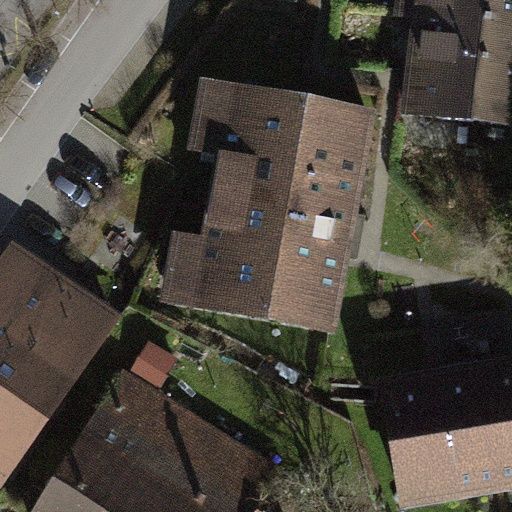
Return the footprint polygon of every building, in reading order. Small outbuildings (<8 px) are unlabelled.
[(511,0),(404,0),(393,108),(511,120),(511,0)] [(363,107),(199,81),(164,300),(327,327),(363,107)] [(0,274),(0,483),(117,315),(19,247),(0,274)] [(511,365),(370,390),(390,505),(511,484),(511,365)] [(123,377),(37,511),(261,511),(283,477),(123,377)]
